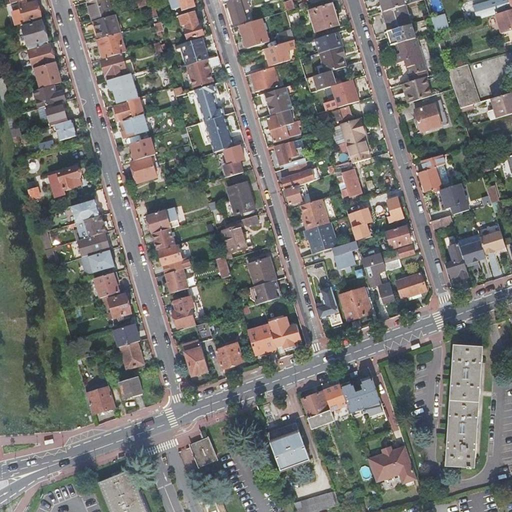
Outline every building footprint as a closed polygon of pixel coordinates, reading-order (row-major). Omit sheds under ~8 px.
[(93,22),(112,16),(107,0),(97,0),(86,4),(92,22),(93,22)] [(148,6),(145,0),(133,0),(134,4),(138,3),(139,8),(148,6)] [(153,0),(145,0),(148,6),(150,15),(156,13),(152,1),(153,0)] [(176,0),(179,0),(183,11),(195,7),(192,0),(174,0),(174,1),(176,0)] [(246,0),(239,0),(228,4),(234,25),(245,22),(244,16),(247,16),(245,11),(249,10),(246,0)] [(292,0),(281,0),(285,12),(294,10),(295,9),(292,0)] [(393,10),(405,7),(402,0),(379,0),(384,13),(393,10)] [(478,21),(496,16),(511,10),(511,0),(494,0),(474,6),(478,21)] [(26,6),(25,1),(21,2),(18,3),(24,23),(41,18),(36,3),(26,6)] [(315,33),(339,26),(333,4),(309,12),(315,33)] [(399,29),(411,26),(405,7),(393,10),(384,13),(383,13),(384,19),(386,24),(388,30),(398,27),(399,29)] [(294,10),(285,12),(290,26),(291,26),(295,38),(302,36),(294,10)] [(501,35),(511,31),(511,10),(496,16),(501,35)] [(198,27),(194,12),(179,17),(182,27),(185,26),(187,30),(185,31),(188,41),(204,35),(201,26),(198,27)] [(431,19),(435,33),(448,30),(444,15),(431,19)] [(116,21),(114,16),(112,16),(93,22),(93,25),(98,40),(119,34),(116,21)] [(268,41),(262,20),(240,26),(247,48),(268,41)] [(28,50),(48,44),(42,22),(22,28),(28,50)] [(163,31),(160,23),(153,25),(155,29),(156,33),(160,32),(163,31)] [(395,46),(396,45),(415,40),(416,40),(411,25),(411,26),(399,29),(387,33),(389,38),(392,37),(395,46)] [(156,33),(155,29),(145,32),(148,41),(158,38),(156,33)] [(294,41),(291,31),(283,33),(276,36),(279,46),(286,44),(294,41)] [(121,54),(125,53),(119,34),(98,40),(103,60),(121,54)] [(326,37),(318,39),(322,53),(341,48),(338,40),(336,41),(334,34),(326,37)] [(208,60),(202,39),(180,45),(181,49),(182,51),(180,52),(184,67),(187,66),(208,60)] [(426,78),(427,78),(415,40),(396,45),(400,55),(394,57),(396,65),(404,63),(410,83),(426,78)] [(286,44),(279,46),(265,50),(270,67),(287,61),(290,60),(288,53),(287,51),(296,48),(296,46),(294,41),(286,44)] [(28,50),(34,70),(36,69),(54,64),(48,44),(28,50)] [(322,53),(320,54),(325,73),(343,68),(346,67),(344,59),(346,58),(342,47),(341,48),(322,53)] [(127,76),(121,54),(103,60),(100,60),(107,82),(127,76)] [(220,66),(218,57),(208,60),(187,66),(194,88),(213,82),(210,74),(209,70),(212,69),(220,66)] [(61,83),(55,63),(54,64),(36,69),(42,88),(61,83)] [(454,90),(460,109),(480,104),(467,66),(448,72),(450,79),(454,90)] [(279,86),(273,68),(251,75),(256,92),(279,86)] [(343,68),(325,73),(313,77),(318,91),(336,86),(334,78),(345,74),(343,68)] [(131,74),(127,76),(107,82),(110,92),(113,91),(117,105),(127,102),(138,99),(139,98),(131,74)] [(406,97),(408,105),(432,97),(426,78),(410,83),(404,85),(407,96),(406,97)] [(217,94),(214,85),(187,94),(189,101),(192,100),(199,124),(204,122),(223,117),(221,108),(217,109),(213,95),(217,94)] [(42,91),(42,89),(32,92),(37,109),(48,105),(65,101),(63,92),(57,94),(55,87),(42,91)] [(292,109),(285,88),(265,94),(271,116),(278,114),(290,110),(292,109)] [(338,108),(347,105),(347,103),(365,98),(363,91),(344,96),(342,91),(333,93),(338,108)] [(511,93),(486,102),(491,121),(511,114),(511,93)] [(139,101),(138,99),(127,102),(128,105),(115,109),(117,116),(114,116),(116,124),(119,123),(121,122),(133,118),(143,115),(141,107),(142,105),(141,102),(139,101)] [(61,103),(45,108),(51,127),(54,126),(67,122),(61,103)] [(181,115),(178,105),(171,107),(174,118),(181,115)] [(422,133),(442,127),(436,106),(415,112),(422,133)] [(343,120),(352,117),(349,108),(340,110),(343,120)] [(294,123),(290,110),(278,114),(279,116),(268,119),(275,143),(289,139),(285,126),(294,123)] [(148,132),(143,115),(133,118),(121,122),(124,130),(121,130),(123,135),(124,138),(125,143),(126,146),(130,145),(148,139),(146,133),(148,132)] [(224,116),(223,117),(204,122),(214,153),(216,153),(224,150),(233,147),(231,140),(224,116)] [(363,135),(366,134),(361,120),(341,126),(346,140),(363,135)] [(76,136),(72,121),(67,122),(54,126),(59,141),(76,136)] [(10,131),(12,139),(17,137),(20,136),(18,129),(10,131)] [(370,158),(363,135),(346,140),(349,152),(353,164),(370,158)] [(12,139),(15,151),(21,149),(17,137),(12,139)] [(150,139),(148,139),(130,145),(135,162),(150,157),(155,156),(150,139)] [(349,152),(346,140),(338,143),(342,154),(349,152)] [(39,145),(42,153),(55,149),(52,141),(39,145)] [(305,163),(306,163),(302,148),(295,150),(293,143),(275,148),(281,165),(283,165),(285,169),(293,167),(305,163)] [(195,159),(190,145),(183,147),(188,164),(195,162),(195,159)] [(228,178),(243,173),(239,162),(244,160),(240,147),(224,152),(228,165),(224,166),(228,178)] [(432,191),(433,194),(440,191),(443,191),(435,168),(444,166),(446,165),(444,158),(443,156),(435,159),(424,162),(422,163),(425,172),(419,174),(425,193),(432,191)] [(150,157),(135,162),(132,163),(137,179),(138,184),(157,178),(155,174),(150,157)] [(308,172),(305,163),(293,167),(294,171),(291,172),(292,175),(290,175),(282,178),(285,190),(297,187),(314,182),(311,171),(308,172)] [(444,166),(435,168),(441,187),(450,184),(444,166)] [(58,173),(58,174),(49,176),(55,198),(65,195),(64,190),(81,185),(79,178),(80,178),(77,168),(58,173)] [(343,175),(337,177),(343,195),(348,193),(350,197),(362,193),(354,169),(342,173),(343,175)] [(483,178),(477,180),(481,193),(487,191),(486,188),(483,178)] [(25,185),(27,191),(30,190),(37,188),(35,182),(25,185)] [(236,215),(255,209),(246,183),(228,189),(236,215)] [(443,191),(440,191),(447,211),(468,204),(462,185),(443,191)] [(491,203),(499,201),(494,186),(486,188),(487,191),(489,196),(491,203)] [(297,187),(285,190),(290,205),(302,202),(297,187)] [(37,188),(30,190),(33,200),(40,198),(37,188)] [(479,207),(491,203),(489,196),(476,200),(479,207)] [(390,223),(404,219),(398,198),(388,201),(393,217),(389,218),(390,223)] [(95,199),(74,206),(77,216),(83,214),(85,220),(101,216),(105,215),(103,208),(98,209),(95,199)] [(329,223),(322,200),(301,206),(305,221),(304,222),(306,231),(328,224),(329,223)] [(170,229),(171,229),(169,223),(178,221),(174,208),(149,216),(147,216),(153,235),(170,229)] [(368,209),(348,215),(348,217),(356,240),(371,236),(367,224),(372,223),(368,209)] [(104,233),(106,233),(105,227),(103,223),(101,216),(85,220),(84,221),(89,238),(99,235),(104,233)] [(432,222),(434,229),(453,223),(451,216),(432,222)] [(247,227),(259,224),(257,217),(245,221),(247,227)] [(328,224),(306,231),(304,231),(307,242),(311,240),(313,245),(315,254),(332,249),(335,248),(328,224)] [(411,243),(406,226),(387,232),(392,249),(411,243)] [(225,239),(219,241),(225,257),(225,260),(231,258),(230,254),(246,248),(240,227),(223,232),(225,239)] [(170,229),(153,235),(158,252),(176,246),(170,229)] [(481,241),(460,248),(464,260),(465,265),(487,258),(486,255),(495,252),(495,251),(506,247),(501,232),(480,238),(481,241)] [(89,256),(109,250),(107,241),(104,233),(99,235),(89,238),(78,241),(83,258),(89,256)] [(356,242),(335,248),(332,249),(339,270),(345,268),(356,265),(352,251),(358,249),(356,242)] [(399,253),(382,258),(384,264),(398,260),(415,255),(412,246),(398,251),(399,253)] [(159,253),(166,275),(175,272),(183,270),(188,268),(192,267),(188,258),(182,260),(178,247),(159,253)] [(45,251),(50,268),(56,266),(51,249),(45,251)] [(115,267),(110,252),(108,252),(99,255),(95,256),(94,256),(91,257),(89,257),(89,256),(83,258),(81,259),(83,267),(85,272),(89,274),(93,273),(102,271),(105,270),(115,267)] [(382,258),(381,254),(362,260),(367,276),(370,287),(377,285),(383,304),(395,300),(390,285),(382,287),(381,285),(380,282),(379,279),(378,274),(386,271),(384,264),(382,258)] [(231,277),(226,261),(225,260),(225,257),(217,259),(223,279),(231,277)] [(276,281),(277,280),(270,258),(249,265),(256,287),(274,281),(276,281)] [(398,260),(384,264),(386,271),(400,267),(398,260)] [(457,281),(469,278),(465,265),(464,260),(447,265),(449,272),(450,274),(451,274),(453,279),(456,278),(457,281)] [(189,289),(183,270),(175,272),(166,275),(171,294),(189,289)] [(94,279),(100,298),(102,298),(116,294),(119,293),(117,285),(120,284),(117,273),(113,274),(94,279)] [(403,299),(427,291),(421,275),(397,282),(403,299)] [(371,314),(360,278),(337,284),(348,321),(371,314)] [(281,298),(276,281),(274,281),(256,287),(254,287),(252,288),(257,305),(263,304),(281,298)] [(342,324),(332,288),(321,291),(322,293),(326,306),(323,307),(317,309),(319,319),(329,316),(332,327),(342,324)] [(117,297),(116,294),(102,298),(107,316),(113,314),(115,319),(118,318),(119,321),(124,320),(123,316),(131,313),(126,295),(117,297)] [(177,311),(194,306),(192,298),(185,300),(181,302),(175,303),(177,311)] [(194,309),(194,306),(177,311),(177,312),(174,314),(178,328),(189,325),(190,328),(196,326),(191,310),(194,309)] [(210,322),(196,326),(200,341),(200,342),(215,338),(210,322)] [(135,325),(124,328),(127,338),(125,338),(127,345),(138,342),(140,342),(135,325)] [(272,332),(269,325),(248,331),(255,356),(277,349),(277,348),(272,332)] [(297,325),(272,332),(277,348),(301,341),(297,325)] [(483,337),(471,336),(470,347),(483,348),(483,337)] [(209,372),(200,342),(200,341),(184,346),(193,377),(209,372)] [(127,345),(120,347),(127,370),(144,365),(138,342),(127,345)] [(223,370),(244,363),(237,344),(216,352),(223,370)] [(447,465),(474,467),(483,348),(470,347),(455,346),(447,465)] [(143,393),(138,377),(120,382),(125,398),(143,393)] [(340,385),(346,401),(368,393),(362,377),(340,385)] [(331,411),(347,405),(346,401),(340,385),(324,391),(331,411)] [(86,394),(93,415),(115,408),(109,387),(86,394)] [(334,421),(331,411),(324,391),(302,399),(309,418),(307,418),(311,430),(334,421)] [(376,425),(386,422),(378,399),(377,399),(369,402),(376,425)] [(347,405),(331,411),(334,421),(351,414),(347,405)] [(295,424),(267,434),(276,459),(304,449),(295,424)] [(201,464),(214,459),(206,441),(193,446),(201,464)] [(402,484),(417,479),(405,447),(392,451),(391,452),(392,455),(385,457),(384,454),(383,454),(367,459),(375,482),(399,474),(402,484)] [(109,511),(147,511),(131,474),(100,486),(109,511)] [(334,491),(293,503),(295,511),(313,511),(339,505),(334,491)]
